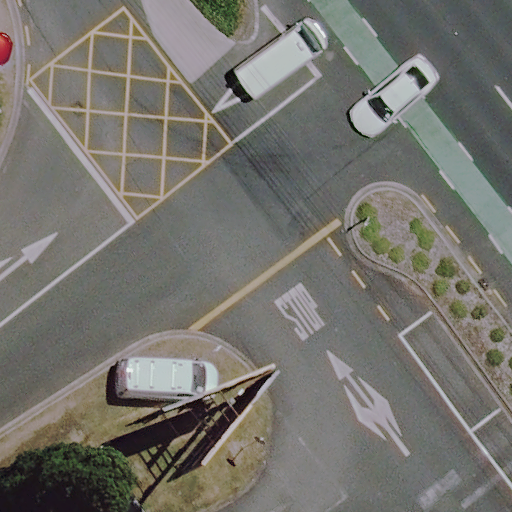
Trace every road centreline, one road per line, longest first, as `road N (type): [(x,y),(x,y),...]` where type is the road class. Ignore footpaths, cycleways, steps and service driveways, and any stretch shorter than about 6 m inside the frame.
road 1 (unclassified): [(417,0),(0,319)]
road 2 (secondary): [(511,112),(429,0)]
